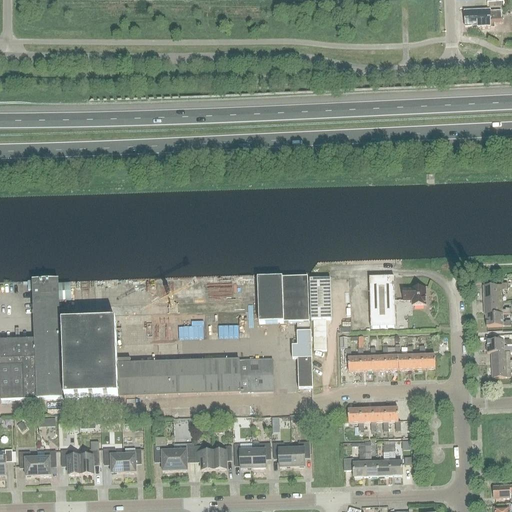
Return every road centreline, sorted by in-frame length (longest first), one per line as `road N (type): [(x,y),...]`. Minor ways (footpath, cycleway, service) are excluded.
road 1 (motorway): [(0,152),(511,130)]
road 2 (motorway): [(511,103),(0,122)]
road 3 (tertiary): [(453,69),(371,72),(291,58),(0,58)]
road 4 (residential): [(458,389),(448,289),(425,273),(396,273)]
road 5 (residential): [(314,404),(358,391),(458,389)]
road 6 (residential): [(199,505),(331,501)]
road 7 (residential): [(331,501),(462,497)]
road 8 (residential): [(71,508),(199,505)]
